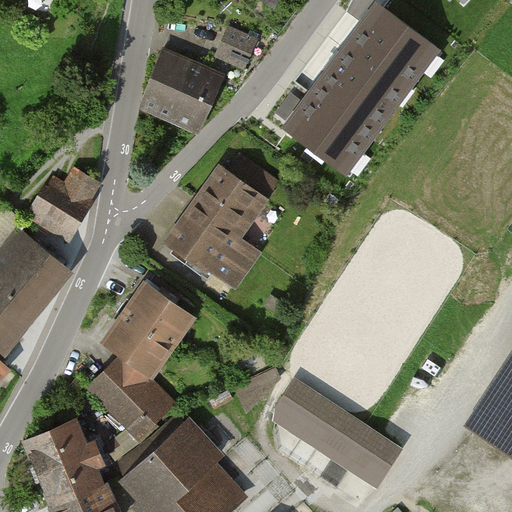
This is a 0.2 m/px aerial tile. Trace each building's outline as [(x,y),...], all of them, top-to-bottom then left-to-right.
[(438,38),(388,0),(367,0),(277,125),(344,178),(438,38)] [(265,41),(231,28),(219,61),(253,74),(265,41)] [(229,79),(167,52),(141,112),(203,139),(229,79)] [(223,166),(168,245),(236,292),(262,254),(241,240),(280,183),(240,156),(229,170),(223,166)] [(52,177),(27,219),(73,245),(106,187),(74,169),(65,184),(52,177)] [(0,360),(4,364),(78,276),(42,245),(0,290),(0,360)] [(199,319),(149,282),(104,343),(121,358),(158,382),(199,319)] [(511,355),(465,427),(511,456),(511,355)] [(158,382),(121,358),(90,391),(151,450),(119,480),(140,502),(130,511),(131,511),(236,511),(250,499),(220,470),(228,460),(158,382)] [(0,386),(14,371),(4,364),(0,360),(0,386)] [(402,452),(295,380),(271,415),(379,487),(402,452)] [(84,418),(24,442),(46,497),(106,473),(84,418)] [(122,511),(106,473),(46,497),(52,511),(122,511)]
